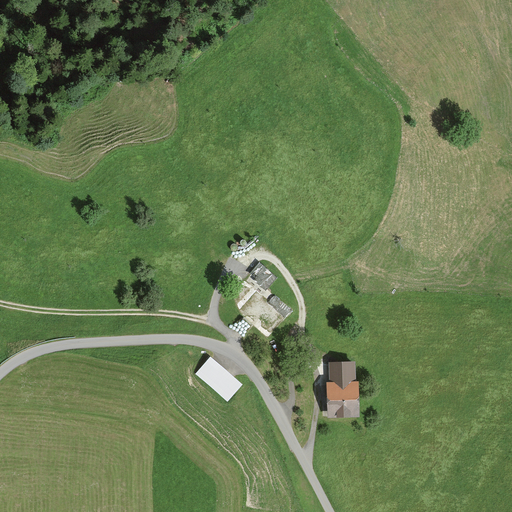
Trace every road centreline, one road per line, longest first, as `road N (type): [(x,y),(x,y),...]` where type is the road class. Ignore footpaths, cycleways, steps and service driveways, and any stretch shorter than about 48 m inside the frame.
road 1 (unclassified): [(0,373),(23,356),(70,343),(175,338),(216,345),(254,374),(330,511)]
road 2 (track): [(0,303),(216,322)]
road 3 (track): [(304,463),(317,397),(308,350),(297,341),(288,346),(291,398),(280,418)]
